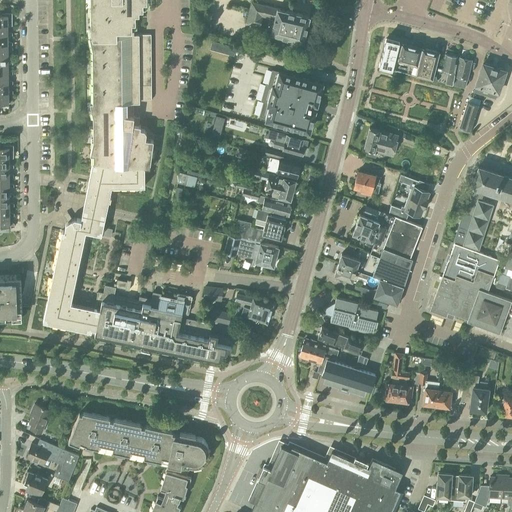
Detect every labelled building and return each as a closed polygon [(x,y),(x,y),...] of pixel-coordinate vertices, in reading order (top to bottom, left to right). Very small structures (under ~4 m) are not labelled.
[(123,159),(151,163),(154,140),(146,139),(147,132),(144,129),(140,129),(141,125),(139,125),(140,117),(128,116),(128,103),(140,103),(140,99),(152,99),(151,34),(134,34),(134,29),(137,29),(137,12),(138,12),(138,8),(142,7),(142,0),(145,0),(92,0),(93,29),(95,29),(95,36),(90,36),(92,45),(95,45),(96,49),(93,49),(93,102),(90,102),(92,111),(96,111),(96,116),(93,116),(93,140),(96,140),(96,145),(92,145),(90,155),(99,154),(99,161),(96,161),(96,160),(96,162),(93,162),(93,163),(116,163),(116,160),(123,159)] [(252,1),(246,22),(260,26),(262,16),(270,18),(267,31),(304,40),(310,16),(252,1)] [(0,25),(12,25),(12,13),(2,13),(2,15),(0,14),(0,25)] [(0,34),(13,35),(13,33),(8,31),(8,26),(12,26),(12,25),(0,25),(0,34)] [(0,44),(13,44),(13,43),(8,41),(8,35),(13,35),(0,34),(0,44)] [(249,38),(238,35),(235,43),(247,46),(249,38)] [(386,39),(379,66),(395,70),(398,60),(402,42),(387,39),(386,38),(386,39)] [(234,56),(236,47),(213,41),(210,49),(234,56)] [(398,60),(395,70),(409,73),(416,75),(421,51),(416,50),(417,46),(414,45),(402,42),(398,60)] [(0,53),(13,54),(13,52),(9,51),(8,45),(13,45),(13,44),(0,44),(0,53)] [(421,51),(416,75),(433,79),(437,65),(440,52),(422,47),(421,51)] [(0,63),(13,64),(13,62),(9,60),(9,55),(13,55),(13,54),(0,53),(0,63)] [(445,54),(442,68),(449,70),(446,83),(452,84),(455,73),(454,73),(454,71),(457,56),(445,54)] [(468,79),(472,60),(460,57),(455,76),(456,76),(453,85),(465,88),(466,83),(467,79),(468,79)] [(13,64),(0,63),(0,73),(13,73),(13,71),(9,70),(9,64),(13,64)] [(499,89),(505,71),(483,64),(477,83),(475,91),(495,98),(498,89),(499,89)] [(320,90),(322,83),(272,69),(268,84),(266,83),(261,101),(264,102),(259,116),(309,130),(311,123),(309,122),(311,116),(312,117),(314,110),(310,109),(312,102),(316,103),(318,96),(316,95),(318,90),(320,90)] [(13,73),(0,73),(0,82),(13,83),(13,81),(9,80),(9,74),(13,74),(13,73)] [(0,93),(13,93),(13,91),(9,90),(9,84),(13,84),(13,83),(0,82),(0,93)] [(13,93),(0,93),(0,102),(10,103),(14,103),(14,101),(10,99),(9,93),(13,93)] [(467,103),(460,126),(472,130),(480,106),(467,103)] [(219,139),(225,118),(216,115),(210,136),(219,139)] [(377,151),(394,155),(399,135),(370,127),(364,148),(367,149),(366,154),(376,157),(377,151)] [(194,148),(197,136),(182,132),(180,145),(180,147),(188,150),(189,146),(194,148)] [(306,139),(278,132),(276,139),(274,147),(303,154),(304,147),(306,147),(308,140),(306,140),(306,139)] [(403,141),(416,146),(419,138),(406,133),(403,141)] [(0,156),(14,157),(14,155),(10,154),(10,147),(0,147),(0,156)] [(284,153),(266,148),(265,154),(283,159),(284,153)] [(0,166),(14,167),(14,165),(10,164),(10,158),(14,158),(14,157),(0,156),(0,166)] [(271,157),(267,169),(277,171),(277,172),(297,177),(297,176),(299,175),(300,171),(299,170),(300,165),(280,160),(281,159),(271,157)] [(150,167),(151,163),(123,159),(116,160),(116,163),(93,163),(89,182),(92,183),(90,190),(87,190),(86,196),(89,196),(87,209),(84,223),(81,222),(82,219),(75,218),(72,219),(69,214),(68,212),(64,215),(65,216),(68,222),(66,223),(66,226),(65,231),(62,230),(43,321),(90,331),(95,308),(68,302),(83,230),(102,234),(102,233),(106,213),(108,203),(112,186),(145,186),(145,167),(150,167)] [(14,167),(0,166),(0,176),(14,176),(14,174),(10,173),(10,167),(14,167)] [(269,179),(265,193),(291,200),(296,180),(270,174),(247,167),(245,175),(260,179),(260,176),(269,179)] [(459,227),(455,242),(463,244),(463,245),(479,250),(489,220),(494,205),(482,201),(484,191),(511,199),(511,177),(479,167),(472,187),(477,189),(469,213),(468,213),(465,212),(464,212),(462,219),(462,220),(461,224),(460,226),(459,226),(459,227)] [(372,190),(379,192),(382,183),(379,182),(381,177),(359,171),(354,187),(363,189),(362,193),(370,195),(372,190)] [(401,174),(399,181),(412,186),(408,197),(425,204),(427,201),(426,200),(429,191),(417,186),(419,181),(401,174)] [(0,176),(0,185),(14,186),(14,184),(10,183),(10,177),(14,177),(14,176),(0,176)] [(0,195),(14,196),(14,194),(10,193),(10,187),(14,187),(14,186),(0,185),(0,195)] [(244,189),(243,195),(258,199),(257,201),(263,203),(262,209),(268,210),(287,215),(290,213),(292,205),(290,202),(265,196),(260,195),(260,192),(252,190),(244,188),(244,189)] [(14,196),(0,195),(0,205),(15,205),(15,204),(10,202),(10,196),(14,196)] [(391,205),(388,214),(395,216),(406,220),(409,213),(420,217),(423,207),(424,208),(425,204),(408,197),(404,207),(402,206),(401,208),(391,205)] [(364,204),(353,233),(375,241),(384,245),(395,216),(388,214),(364,204)] [(0,215),(15,215),(15,213),(10,212),(10,206),(15,206),(15,205),(0,205),(0,215)] [(246,225),(243,237),(256,240),(260,241),(265,242),(268,233),(281,237),(286,218),(268,213),(268,210),(262,209),(261,209),(258,208),(256,216),(258,218),(265,220),(263,229),(246,225)] [(173,222),(192,226),(192,225),(193,216),(172,211),(171,221),(173,222)] [(15,216),(15,215),(0,215),(0,232),(2,232),(2,225),(10,225),(15,225),(15,223),(10,222),(10,216),(15,216)] [(395,216),(384,245),(412,255),(413,250),(422,226),(406,220),(395,216)] [(225,245),(223,252),(224,252),(225,250),(236,253),(235,255),(236,256),(237,253),(256,258),(255,261),(274,265),(279,246),(260,241),(260,242),(241,237),(228,234),(225,245)] [(365,266),(364,272),(370,274),(373,275),(381,278),(402,285),(404,286),(405,285),(409,272),(413,259),(414,256),(412,255),(384,245),(375,241),(365,266)] [(500,259),(454,243),(430,312),(447,318),(449,314),(468,320),(467,322),(500,334),(511,301),(488,293),(500,259)] [(342,253),(339,261),(347,264),(346,266),(353,268),(353,266),(357,267),(356,269),(364,272),(365,266),(358,264),(359,259),(342,253)] [(339,261),(335,274),(353,280),(354,274),(362,277),(368,279),(370,274),(364,272),(356,269),(357,267),(353,266),(353,268),(346,266),(347,264),(339,261)] [(16,275),(0,275),(0,318),(18,318),(18,311),(23,311),(23,307),(31,306),(38,273),(27,271),(22,296),(21,282),(17,282),(16,275)] [(402,287),(402,285),(381,278),(377,290),(375,290),(373,291),(373,293),(368,292),(367,295),(366,298),(378,302),(379,298),(389,301),(390,298),(398,301),(402,287)] [(132,280),(128,279),(128,281),(118,279),(117,284),(127,286),(126,289),(129,290),(132,280)] [(98,291),(95,308),(90,331),(91,331),(92,328),(96,329),(95,334),(220,361),(222,353),(226,354),(228,346),(231,347),(233,338),(210,333),(212,323),(181,317),(185,301),(153,294),(152,298),(140,296),(139,300),(115,294),(117,284),(115,283),(114,286),(105,284),(104,293),(98,291)] [(368,292),(369,289),(356,285),(354,291),(367,295),(368,292)] [(251,305),(250,308),(244,306),(242,314),(247,316),(268,323),(274,304),(254,297),(237,293),(235,301),(251,305)] [(350,328),(351,329),(373,334),(379,310),(358,305),(358,302),(336,296),(335,302),(328,306),(327,307),(326,308),(326,310),(327,311),(329,312),(332,313),(331,321),(349,325),(349,327),(350,328)] [(220,322),(222,311),(213,309),(210,320),(220,322)] [(345,346),(362,352),(365,343),(323,327),(319,338),(336,344),(336,342),(346,346),(345,346)] [(303,348),(334,358),(336,358),(339,350),(332,348),(327,346),(326,347),(319,344),(320,342),(307,338),(306,340),(305,340),(303,348)] [(477,346),(475,354),(487,357),(489,350),(477,346)] [(333,361),(334,358),(303,348),(300,356),(301,356),(302,359),(308,361),(310,359),(321,363),(326,364),(322,374),(327,376),(326,382),(338,386),(337,390),(349,393),(350,390),(364,394),(366,388),(371,390),(376,374),(333,361)] [(358,366),(364,367),(367,357),(361,355),(358,366)] [(387,383),(385,399),(387,399),(386,401),(392,401),(392,399),(396,400),(397,401),(398,401),(398,400),(400,384),(402,371),(401,371),(402,357),(394,356),(392,370),(391,377),(394,378),(393,384),(387,383)] [(398,400),(398,401),(399,401),(400,401),(404,401),(404,403),(409,404),(409,402),(411,402),(413,386),(406,385),(407,379),(409,379),(410,372),(402,371),(400,384),(398,400)] [(419,372),(419,383),(424,383),(425,380),(427,380),(427,373),(419,372)] [(463,395),(473,396),(470,410),(478,411),(479,412),(483,413),(485,412),(486,412),(489,389),(478,387),(480,376),(465,374),(463,395)] [(459,388),(460,377),(452,376),(451,388),(459,388)] [(424,383),(423,390),(426,390),(424,404),(425,404),(426,405),(430,406),(431,405),(435,405),(435,406),(437,406),(439,389),(440,382),(427,380),(425,380),(424,383)] [(439,389),(437,406),(438,407),(439,406),(442,406),(444,408),(447,408),(449,407),(450,407),(452,391),(439,389)] [(312,400),(324,400),(325,391),(312,391),(312,400)] [(500,398),(499,406),(504,406),(503,414),(504,415),(508,416),(509,415),(511,414),(511,398),(505,397),(505,398),(500,398)] [(41,432),(48,417),(46,416),(49,409),(36,403),(32,411),(35,412),(30,421),(33,422),(31,428),(41,432)] [(80,411),(69,441),(75,443),(77,439),(82,440),(81,444),(86,445),(85,448),(93,450),(94,446),(99,448),(100,443),(113,446),(112,450),(117,451),(117,455),(124,457),(125,453),(130,454),(131,450),(144,453),(143,457),(149,458),(148,462),(156,463),(156,459),(169,462),(173,463),(174,463),(173,470),(171,469),(166,486),(168,487),(162,502),(157,500),(151,511),(179,511),(183,506),(178,504),(181,495),(186,497),(192,477),(187,475),(190,466),(190,465),(191,465),(192,465),(192,466),(193,466),(194,466),(194,465),(195,465),(196,465),(197,465),(198,465),(198,464),(199,464),(200,464),(201,463),(202,463),(202,462),(203,462),(203,461),(204,461),(204,460),(205,460),(205,459),(206,458),(206,457),(207,456),(207,455),(207,454),(207,453),(208,453),(208,452),(208,451),(208,450),(208,449),(207,448),(207,447),(207,446),(207,445),(206,445),(206,444),(206,443),(205,443),(205,442),(204,441),(203,440),(202,439),(201,439),(201,438),(200,438),(199,438),(199,437),(198,437),(197,437),(196,436),(196,435),(80,411)] [(47,457),(63,464),(67,455),(78,459),(80,455),(50,442),(48,449),(32,442),(29,450),(29,452),(28,454),(30,454),(28,458),(44,465),(47,457)] [(281,445),(271,469),(264,466),(250,498),(256,501),(250,511),(393,511),(403,491),(400,490),(395,487),(402,471),(373,458),(370,464),(367,462),(367,463),(355,458),(356,457),(354,457),(353,460),(341,455),(332,451),(327,462),(298,449),(297,452),(281,445)] [(69,481),(78,459),(67,455),(63,464),(58,476),(69,481)] [(41,498),(41,497),(48,479),(29,471),(26,479),(29,481),(25,492),(39,497),(41,498)] [(454,499),(456,475),(455,475),(452,475),(452,473),(439,472),(437,496),(449,497),(449,499),(454,499)] [(456,475),(454,499),(465,500),(466,496),(471,496),(472,475),(459,474),(459,476),(456,475)] [(502,497),(503,475),(498,474),(498,477),(490,476),(490,485),(481,485),(475,501),(473,506),(481,509),(483,505),(486,506),(490,496),(502,497)] [(503,475),(502,497),(508,497),(507,504),(509,505),(506,511),(511,511),(511,477),(507,477),(507,475),(503,475)] [(424,495),(419,508),(424,510),(430,497),(424,495)] [(60,505),(41,497),(41,498),(39,497),(37,503),(28,499),(24,510),(28,511),(41,511),(42,510),(44,511),(46,506),(48,507),(57,511),(58,508),(60,505)] [(77,503),(63,497),(60,503),(75,508),(77,503)] [(470,511),(473,506),(475,501),(469,499),(463,511),(470,511)] [(73,511),(75,508),(60,503),(60,505),(58,508),(67,511),(73,511)]
